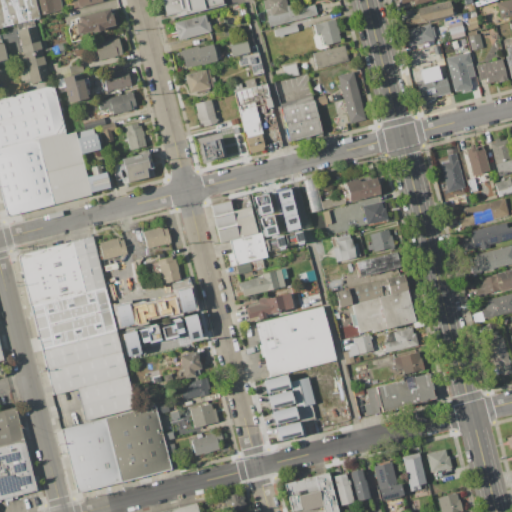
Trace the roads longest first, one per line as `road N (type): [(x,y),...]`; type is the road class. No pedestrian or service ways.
road 1 (residential): [(0,238),(511,107)]
road 2 (tertiary): [(366,0),(496,511)]
road 3 (residential): [(139,0),(268,511)]
road 4 (residential): [(80,511),(511,402)]
road 5 (residential): [(0,265),(62,511)]
